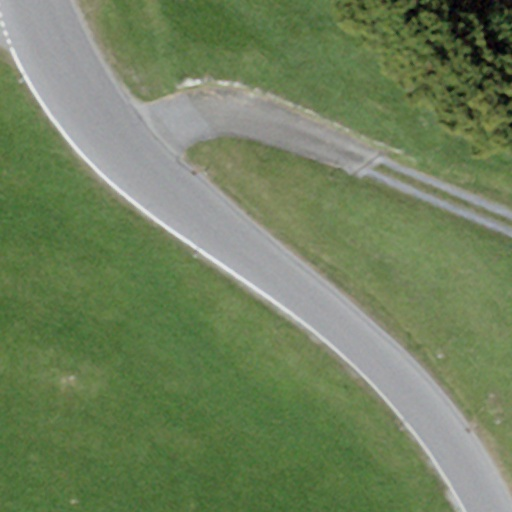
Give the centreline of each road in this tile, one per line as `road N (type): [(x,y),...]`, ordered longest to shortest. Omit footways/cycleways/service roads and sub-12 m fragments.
road 1 (residential): [(485,511),(463,469),(382,364),(215,240),(97,131),(54,60),(32,0)]
road 2 (track): [(97,131),(247,111),(511,224)]
